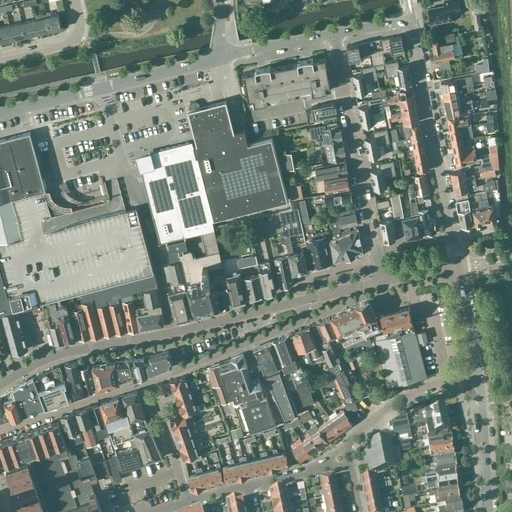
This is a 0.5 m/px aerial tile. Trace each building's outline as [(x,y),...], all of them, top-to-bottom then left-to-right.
[(270,0),(273,9),(281,8),(278,0),(270,0)] [(430,21),(431,23),(452,19),(450,12),(461,10),(459,0),(444,0),(445,5),(428,8),(429,15),(428,16),(429,20),(430,21)] [(58,14),(46,17),(49,30),(61,27),(58,14)] [(46,17),(34,19),(37,33),(49,30),(46,17)] [(34,19),(22,22),(25,35),(37,33),(34,19)] [(22,22),(10,25),(13,38),(25,35),(22,22)] [(10,25),(0,26),(0,36),(1,41),(13,38),(10,25)] [(434,52),(433,54),(434,57),(436,58),(436,60),(456,56),(453,42),(455,41),(453,33),(437,36),(438,38),(432,39),(435,52),(434,52)] [(378,64),(383,63),(385,63),(383,52),(392,50),(393,54),(405,52),(401,35),(380,39),(382,49),(376,50),(378,64)] [(372,66),(375,65),(378,64),(376,50),(370,51),(368,41),(346,46),(350,63),(362,61),(361,56),(370,55),(372,66)] [(275,89),(289,87),(302,85),(302,84),(303,88),(312,86),(313,93),(320,92),(327,91),(327,90),(326,90),(325,84),(329,84),(329,85),(330,85),(328,75),(330,75),(329,68),(327,68),(325,57),(313,60),(313,58),(311,58),(309,58),(305,59),(301,60),(298,61),(298,63),(284,65),(271,68),(271,66),(267,66),(263,67),(259,68),(258,69),(255,70),(255,71),(244,73),(246,84),(244,84),(245,91),(247,91),(249,101),(250,101),(250,99),(253,98),(254,104),(254,105),(262,103),(268,102),(267,95),(275,93),(275,90),(275,89)] [(385,63),(383,63),(386,77),(397,75),(399,86),(412,83),(409,64),(399,66),(398,60),(385,63)] [(476,65),(478,73),(490,71),(489,63),(488,63),(488,60),(477,62),(478,65),(476,65)] [(375,65),(372,66),(361,68),(362,74),(352,76),(356,95),(369,92),(367,81),(378,79),(375,65)] [(441,82),(442,90),(469,85),(468,79),(462,80),(461,78),(441,82)] [(473,85),(469,85),(442,90),(444,99),(459,96),(467,94),(466,91),(474,90),(473,85)] [(387,97),(388,101),(415,96),(414,87),(398,90),(399,95),(387,97)] [(380,90),(382,102),(388,101),(387,95),(386,95),(385,89),(380,90)] [(495,90),(480,92),(482,100),(497,97),(495,90)] [(400,102),(401,107),(417,104),(415,96),(388,101),(389,104),(400,102)] [(444,99),(445,107),(472,102),(472,98),(460,100),(459,96),(444,99)] [(368,105),(358,107),(362,126),(375,124),(373,113),(384,111),(381,97),(367,99),(368,105)] [(226,99),(200,106),(199,103),(197,101),(194,101),(192,102),(190,104),(189,106),(190,109),(188,110),(197,144),(193,145),(196,157),(211,220),(212,220),(289,200),(272,136),(248,142),(244,128),(234,131),(226,99)] [(488,99),(480,101),(481,107),(489,106),(488,99)] [(306,110),(308,123),(315,122),(315,118),(336,114),(334,102),(312,106),(312,109),(306,110)] [(473,108),(472,102),(445,107),(447,116),(470,111),(470,108),(473,108)] [(391,114),(391,117),(418,112),(417,104),(401,107),(402,112),(391,114)] [(393,126),(389,109),(384,110),(384,111),(386,110),(389,125),(391,126),(393,126)] [(418,112),(391,117),(392,121),(403,119),(404,123),(420,121),(418,112)] [(447,118),(450,130),(470,126),(468,114),(447,118)] [(323,133),(325,144),(341,141),(340,137),(342,135),(341,130),(339,130),(338,125),(337,126),(337,122),(310,128),(312,135),(318,134),(323,133)] [(493,122),(486,124),(487,133),(495,131),(493,122)] [(407,138),(422,135),(420,123),(404,126),(407,138)] [(450,130),(452,141),(470,138),(473,137),(470,126),(450,130)] [(390,142),(388,130),(387,128),(373,131),(374,137),(364,139),(368,158),(381,155),(386,154),(384,143),(390,142)] [(398,147),(397,145),(396,140),(398,140),(397,136),(392,137),(391,130),(390,130),(388,130),(390,142),(393,142),(394,148),(398,147)] [(45,190),(30,132),(29,132),(0,139),(0,314),(11,353),(27,349),(22,334),(18,316),(19,316),(17,310),(21,309),(31,306),(33,314),(42,312),(40,304),(42,304),(41,301),(53,298),(60,296),(79,291),(88,289),(154,271),(155,271),(137,207),(126,210),(88,220),(46,231),(46,230),(43,220),(43,219),(52,216),(73,211),(72,209),(68,209),(64,209),(60,207),(59,207),(60,204),(60,202),(56,197),(50,198),(48,197),(47,194),(45,190)] [(407,138),(398,140),(396,140),(397,145),(407,143),(408,145),(413,144),(414,148),(425,146),(422,135),(407,138)] [(470,138),(452,141),(454,153),(475,149),(474,145),(471,145),(470,138)] [(342,146),(341,141),(325,144),(320,145),(323,161),(344,157),(343,152),(345,151),(344,146),(342,146)] [(185,236),(202,232),(214,229),(213,226),(212,220),(211,220),(196,157),(193,145),(138,159),(141,169),(143,177),(144,181),(152,216),(158,242),(185,236)] [(425,146),(414,148),(416,160),(427,158),(425,146)] [(477,161),(475,149),(454,153),(456,165),(477,161)] [(283,153),(286,169),(295,167),(291,151),(283,153)] [(497,151),(481,154),(482,162),(493,160),(497,160),(497,151)] [(429,170),(427,158),(416,160),(418,172),(429,170)] [(380,169),(370,171),(374,190),(387,187),(385,176),(396,174),(396,172),(399,171),(398,161),(394,162),(394,160),(379,163),(380,169)] [(479,164),(480,171),(494,169),(493,160),(482,162),(479,164)] [(347,173),(346,168),(345,162),(316,167),(318,179),(347,173)] [(452,181),(475,177),(474,173),(470,174),(470,175),(465,176),(464,169),(451,171),(452,181)] [(347,173),(325,177),(327,189),(350,185),(347,173)] [(426,173),(412,176),(416,194),(429,191),(426,173)] [(476,186),(475,177),(452,181),(454,192),(468,189),(468,188),(476,186)] [(487,183),(482,184),(484,191),(496,189),(494,179),(486,180),(487,183)] [(297,186),(290,187),(293,199),(300,198),(297,186)] [(352,199),(350,189),(328,193),(329,199),(323,200),(323,205),(337,202),(338,207),(344,205),(344,201),(352,199)] [(486,192),(480,193),(482,207),(485,222),(490,221),(491,222),(494,222),(495,220),(497,220),(494,204),(489,205),(486,192)] [(399,193),(390,195),(394,217),(395,217),(395,219),(401,218),(400,216),(403,216),(399,193)] [(482,207),(480,193),(474,194),(475,200),(478,200),(479,207),(471,209),(474,224),(476,224),(477,225),(480,224),(481,223),(485,222),(482,207)] [(458,201),(456,201),(461,226),(463,226),(464,227),(467,227),(468,225),(473,224),(468,198),(467,199),(466,195),(457,196),(458,201)] [(389,199),(376,201),(378,208),(390,205),(389,199)] [(279,211),(288,253),(295,251),(293,243),(305,240),(305,241),(306,241),(312,267),(322,265),(316,237),(317,237),(317,233),(316,233),(315,227),(309,229),(308,224),(302,226),(301,223),(310,221),(306,205),(298,207),(296,200),(291,201),(292,208),(279,211)] [(419,222),(421,221),(419,210),(417,201),(411,202),(412,212),(414,212),(414,214),(411,215),(411,217),(403,219),(407,238),(408,237),(409,238),(414,237),(414,236),(422,234),(419,222)] [(331,204),(321,205),(323,212),(332,210),(331,204)] [(434,218),(431,218),(429,208),(419,210),(421,221),(423,234),(429,233),(429,234),(435,233),(435,232),(436,232),(434,218)] [(356,222),(354,213),(350,213),(349,210),(339,212),(341,225),(356,222)] [(279,211),(266,214),(267,221),(280,218),(279,211)] [(267,221),(269,227),(281,224),(280,218),(267,221)] [(392,218),(380,220),(384,241),(387,240),(387,242),(393,241),(393,239),(396,238),(392,218)] [(331,222),(334,235),(336,234),(337,236),(341,235),(340,233),(338,220),(331,222)] [(283,231),(281,224),(269,227),(270,234),(283,231)] [(341,235),(337,236),(346,257),(346,258),(355,255),(354,254),(362,250),(357,228),(351,230),(350,228),(340,233),(341,235)] [(202,232),(203,238),(215,235),(214,229),(202,232)] [(325,231),(317,233),(317,237),(316,237),(322,265),(332,263),(325,231)] [(333,263),(346,257),(337,236),(336,234),(334,235),(334,238),(328,241),(333,263)] [(217,240),(215,235),(203,238),(204,243),(217,240)] [(187,247),(186,239),(183,240),(168,243),(170,251),(178,249),(187,247)] [(204,243),(205,249),(218,246),(217,240),(204,243)] [(205,249),(207,254),(219,251),(218,246),(205,249)] [(178,249),(178,250),(185,280),(185,281),(185,282),(193,317),(203,314),(214,311),(220,309),(213,281),(211,282),(210,278),(210,277),(208,270),(223,266),(219,251),(207,254),(193,258),(192,252),(187,247),(178,249)] [(304,249),(295,251),(288,253),(292,272),(308,269),(304,249)] [(184,281),(185,281),(185,280),(178,250),(166,252),(169,263),(174,283),(184,281)] [(255,255),(236,259),(238,268),(257,264),(255,255)] [(281,288),(293,282),(288,256),(275,259),(281,288)] [(276,290),(276,289),(274,282),(274,281),(272,272),(271,266),(270,266),(269,259),(257,261),(259,268),(259,269),(265,292),(264,293),(276,290)] [(122,297),(143,291),(158,288),(154,271),(79,291),(81,301),(88,300),(95,298),(97,304),(107,301),(122,297)] [(227,279),(233,305),(245,301),(238,272),(225,276),(227,279)] [(248,300),(264,294),(260,275),(243,279),(248,300)] [(221,309),(233,305),(227,279),(225,276),(214,279),(221,309)] [(176,321),(193,317),(185,282),(173,284),(175,290),(168,292),(176,321)] [(158,288),(143,291),(145,307),(160,305),(161,305),(158,288)] [(125,317),(128,331),(139,329),(133,300),(132,294),(121,297),(122,303),(125,317)] [(53,298),(55,303),(56,307),(62,306),(60,296),(53,298)] [(109,305),(116,334),(126,331),(119,303),(118,298),(108,301),(109,305)] [(356,305),(332,316),(348,353),(363,348),(366,356),(370,355),(367,347),(373,345),(369,335),(380,330),(379,325),(378,324),(379,324),(368,299),(355,304),(356,305)] [(88,302),(81,304),(90,337),(91,337),(101,335),(101,336),(93,301),(88,302)] [(115,334),(110,314),(107,301),(97,304),(100,316),(105,335),(115,334)] [(62,342),(64,342),(56,307),(55,303),(52,303),(49,304),(49,306),(42,308),(47,328),(49,328),(50,332),(51,332),(54,344),(62,342)] [(71,307),(71,308),(79,339),(81,339),(88,338),(90,337),(81,304),(73,306),(71,307)] [(62,306),(56,307),(64,342),(65,342),(72,341),(79,339),(71,308),(67,309),(66,305),(63,306),(62,306)] [(163,324),(160,305),(145,307),(136,308),(140,329),(147,328),(146,327),(148,327),(163,324)] [(385,332),(376,337),(389,387),(427,376),(410,309),(410,308),(381,314),(385,332)] [(0,314),(0,356),(9,354),(11,353),(0,314)] [(330,316),(320,320),(328,338),(338,334),(330,316)] [(336,357),(328,338),(320,320),(319,321),(319,322),(312,325),(346,403),(346,405),(344,406),(349,413),(353,411),(358,409),(355,401),(363,397),(359,390),(352,368),(351,369),(350,365),(344,368),(339,356),(336,357)] [(290,333),(300,363),(301,363),(306,362),(302,350),(307,348),(311,346),(315,359),(316,360),(323,358),(321,352),(309,325),(301,329),(290,333)] [(426,340),(428,340),(426,331),(419,333),(422,345),(427,343),(426,340)] [(281,367),(283,373),(286,380),(288,386),(290,391),(292,396),(293,399),(300,396),(303,405),(314,401),(310,392),(308,393),(302,378),(306,377),(300,363),(295,349),(290,333),(273,340),(281,367)] [(280,367),(275,353),(271,341),(253,349),(258,360),(264,374),(280,367)] [(362,348),(347,354),(352,368),(358,366),(367,362),(362,348)] [(168,351),(144,358),(149,374),(171,366),(172,364),(168,351)] [(231,357),(232,358),(240,381),(252,377),(243,353),(231,357)] [(128,358),(128,359),(131,368),(136,367),(139,377),(149,374),(144,358),(144,357),(128,358)] [(220,362),(228,386),(240,381),(232,358),(220,362)] [(130,380),(139,377),(136,367),(131,368),(128,359),(116,360),(116,362),(119,383),(120,382),(130,379),(130,380)] [(73,398),(86,393),(79,364),(79,361),(65,363),(73,398)] [(93,366),(95,374),(98,389),(119,383),(116,362),(93,366)] [(213,386),(217,385),(226,414),(236,410),(232,398),(220,362),(207,367),(213,386)] [(83,363),(79,364),(86,393),(95,390),(89,366),(84,367),(83,363)] [(46,407),(70,399),(65,384),(67,384),(61,364),(55,366),(35,375),(46,407)] [(288,386),(286,380),(283,373),(281,367),(280,367),(264,374),(267,380),(270,386),(270,387),(270,388),(272,393),(274,397),(276,402),(277,403),(278,403),(280,407),(282,412),(285,419),(298,414),(296,407),(294,402),(293,399),(292,396),(290,391),(288,386)] [(332,374),(323,378),(327,388),(336,385),(332,374)] [(174,391),(189,386),(185,375),(170,380),(174,391)] [(252,377),(240,381),(228,386),(235,405),(237,404),(245,428),(250,426),(253,433),(277,425),(266,392),(265,393),(258,375),(252,377)] [(34,376),(13,388),(23,415),(45,407),(34,376)] [(193,398),(189,386),(174,391),(178,403),(193,398)] [(11,419),(23,415),(13,388),(2,394),(11,419)] [(137,390),(122,395),(138,446),(143,463),(163,457),(150,427),(149,427),(144,416),(145,415),(137,390)] [(1,395),(0,396),(0,422),(10,419),(1,395)] [(119,396),(100,401),(106,421),(113,446),(133,440),(119,396)] [(197,410),(193,398),(178,403),(182,414),(184,414),(185,415),(197,410)] [(89,405),(97,430),(105,457),(110,473),(113,482),(121,479),(118,469),(121,469),(116,453),(109,455),(108,451),(112,450),(111,447),(98,403),(89,405)] [(85,440),(87,447),(88,449),(89,454),(91,459),(93,462),(99,476),(110,473),(105,457),(97,430),(95,430),(87,406),(75,410),(81,427),(80,427),(85,440)] [(445,408),(425,412),(428,422),(448,418),(447,417),(449,416),(448,410),(446,410),(445,408)] [(333,422),(340,431),(352,423),(343,409),(337,413),(335,411),(329,416),(333,422)] [(76,458),(80,470),(83,478),(89,476),(91,475),(92,478),(99,476),(93,462),(91,459),(89,454),(88,449),(87,447),(85,440),(80,427),(79,427),(74,411),(61,415),(67,432),(75,453),(76,458)] [(174,429),(195,422),(193,417),(186,420),(185,415),(184,414),(182,414),(170,419),(174,429)] [(400,416),(391,422),(392,431),(394,431),(395,431),(399,430),(406,428),(408,428),(407,422),(402,424),(400,416)] [(426,423),(429,437),(436,436),(436,434),(451,431),(448,418),(428,422),(426,423)] [(94,493),(89,476),(83,478),(80,470),(76,458),(75,453),(71,454),(68,446),(67,442),(59,420),(50,424),(39,427),(29,431),(18,434),(8,438),(0,440),(0,464),(4,463),(10,479),(13,489),(17,500),(20,510),(20,511),(102,511),(99,501),(97,497),(96,493),(94,493)] [(174,429),(177,440),(192,435),(190,429),(196,427),(195,422),(174,429)] [(326,423),(320,428),(319,429),(327,440),(340,431),(333,422),(328,425),(326,423)] [(315,431),(310,435),(318,446),(327,440),(319,429),(320,428),(318,426),(314,429),(315,431)] [(399,430),(395,431),(394,431),(396,439),(408,437),(406,428),(399,430)] [(306,438),(301,441),(309,453),(318,446),(310,435),(309,433),(304,436),(306,438)] [(430,449),(453,444),(451,434),(436,436),(429,437),(430,441),(428,441),(430,449)] [(192,435),(177,440),(181,449),(202,442),(200,438),(193,440),(192,435)] [(300,459),(309,453),(301,441),(300,439),(295,442),(297,444),(292,448),(300,459)] [(367,456),(370,473),(402,467),(398,449),(391,450),(389,440),(371,443),(374,455),(367,456)] [(203,447),(202,442),(181,449),(184,460),(190,458),(195,456),(198,455),(196,449),(203,447)] [(429,462),(430,462),(442,460),(441,458),(455,455),(453,444),(430,449),(431,454),(424,455),(425,461),(428,460),(429,462)] [(116,452),(116,453),(121,469),(121,470),(131,467),(131,466),(143,463),(138,446),(135,447),(126,450),(123,450),(116,452)] [(273,447),(274,454),(278,469),(289,467),(285,451),(279,452),(278,446),(273,447)] [(267,448),(263,449),(268,471),(278,469),(274,454),(269,455),(267,448)] [(258,474),(268,471),(263,449),(258,450),(260,457),(254,458),(258,474)] [(258,474),(254,458),(248,460),(246,453),(242,454),(247,476),(258,474)] [(239,462),(233,463),(237,479),(247,476),(242,454),(237,455),(239,462)] [(237,479),(233,463),(232,456),(227,457),(228,464),(223,466),(226,481),(237,479)] [(455,458),(442,460),(430,462),(432,474),(457,470),(455,458)] [(215,467),(209,469),(213,485),(224,482),(218,460),(213,461),(215,467)] [(201,464),(197,465),(203,487),(213,485),(209,469),(203,470),(201,464)] [(193,490),(203,487),(197,465),(192,466),(194,473),(188,474),(193,490)] [(457,485),(459,484),(459,480),(457,480),(456,472),(426,477),(427,486),(432,485),(433,491),(458,486),(457,485)] [(363,489),(386,485),(385,480),(376,482),(375,476),(361,479),(363,489)] [(320,480),(322,492),(336,490),(334,477),(320,480)] [(408,479),(400,480),(401,487),(409,486),(408,479)] [(387,489),(386,485),(363,489),(365,499),(379,496),(378,491),(387,489)] [(285,488),(269,492),(272,503),(288,499),(292,499),(292,498),(291,495),(287,496),(285,488)] [(336,490),(322,492),(325,505),(339,502),(336,490)] [(440,505),(442,505),(460,502),(460,501),(461,499),(461,495),(459,495),(458,490),(429,494),(429,497),(432,497),(432,499),(439,498),(440,505)] [(367,509),(390,505),(389,500),(380,502),(379,496),(365,499),(367,509)] [(414,497),(403,499),(406,511),(413,509),(412,506),(410,507),(410,504),(415,503),(414,497)] [(242,498),(226,502),(228,509),(223,510),(223,511),(229,511),(244,509),(242,498)] [(288,499),(272,503),(273,511),(278,511),(294,509),(294,506),(289,506),(288,499)] [(340,511),(339,502),(325,505),(326,511),(340,511)] [(435,511),(463,511),(462,502),(460,502),(442,505),(442,510),(435,511)]
